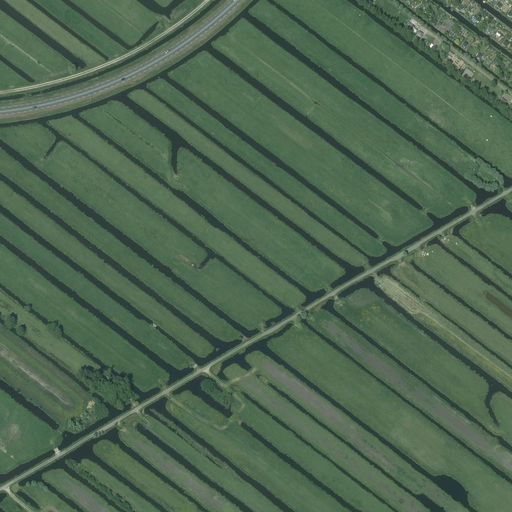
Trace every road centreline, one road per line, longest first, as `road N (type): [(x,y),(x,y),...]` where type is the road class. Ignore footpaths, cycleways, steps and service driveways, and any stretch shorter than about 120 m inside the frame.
road 1 (unclassified): [(0,488),(511,189)]
road 2 (primary): [(237,0),(130,74),(51,103),(0,111)]
road 3 (track): [(0,92),(110,64),(207,0)]
